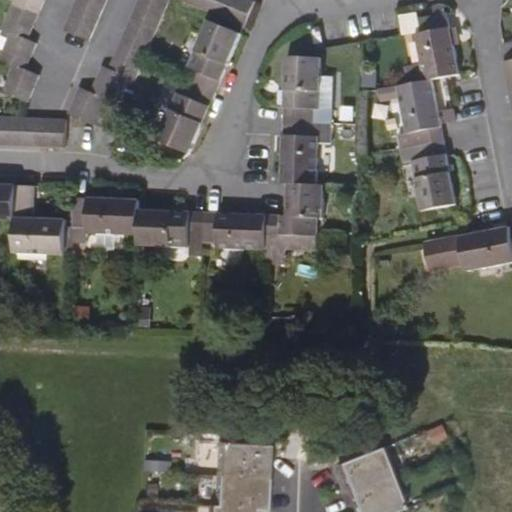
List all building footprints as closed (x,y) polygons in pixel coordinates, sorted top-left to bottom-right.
[(1,60),(15,66),(27,71),(38,45),(31,41),(32,39),(48,0),(17,0),(18,0),(5,29),(12,33),(9,39),(0,36),(0,49),(5,51),(1,60)] [(80,0),(66,32),(91,43),(110,0),(80,0)] [(146,64),(172,0),(143,0),(114,71),(108,67),(97,93),(85,89),(74,114),(100,126),(111,100),(121,104),(131,78),(139,81),(146,64)] [(180,0),(247,28),(258,3),(249,0),(180,0)] [(420,36),(428,82),(437,80),(447,79),(464,75),(452,14),(423,20),(426,35),(420,36)] [(162,141),(193,154),(218,96),(243,35),(211,21),(192,69),(196,71),(185,97),(180,95),(162,141)] [(511,226),(508,227),(465,236),(464,237),(429,245),(434,270),(468,263),(470,270),(511,261),(511,45),(506,46),(509,61),(509,65),(511,78),(511,226)] [(284,253),(296,253),(297,239),(318,240),(319,221),(325,221),(326,187),(317,187),(319,144),(333,144),(333,125),(352,125),(352,110),(333,110),(334,79),(322,79),(322,58),(288,58),(286,93),(279,93),(279,106),(286,107),(286,110),(289,110),(288,124),(288,138),(285,138),(284,186),(286,186),(290,186),(289,218),(280,218),(266,217),(205,215),(140,212),(140,201),(75,198),(74,229),(87,231),(87,236),(139,238),(139,248),(188,250),(188,258),(204,259),(204,245),(218,246),(217,251),(266,254),(265,267),(284,268),(284,253)] [(30,72),(27,71),(15,66),(9,78),(5,77),(0,87),(5,89),(4,93),(30,103),(41,76),(30,72)] [(447,131),(437,80),(428,82),(401,87),(410,135),(400,137),(406,165),(416,163),(425,211),(461,204),(451,153),(449,142),(447,131)] [(0,145),(46,148),(70,148),(71,121),(30,119),(0,118),(0,145)] [(17,187),(0,185),(0,222),(15,223),(14,257),(67,259),(68,223),(34,222),(35,188),(19,187),(17,187)] [(318,254),(318,240),(297,239),(296,253),(318,254)] [(150,319),(140,318),(140,329),(150,329),(150,319)] [(296,319),(271,319),(271,333),(296,333),(296,319)] [(269,479),(271,447),(219,443),(217,476),(269,479)] [(392,477),(380,448),(337,464),(348,494),(392,477)] [(167,462),(151,461),(150,471),(166,472),(167,462)] [(269,479),(217,476),(215,508),(255,510),(267,511),(269,479)] [(391,511),(404,507),(392,477),(348,494),(355,511),(391,511)]
